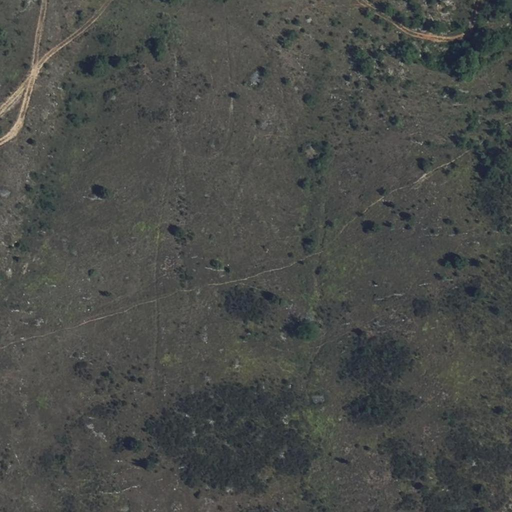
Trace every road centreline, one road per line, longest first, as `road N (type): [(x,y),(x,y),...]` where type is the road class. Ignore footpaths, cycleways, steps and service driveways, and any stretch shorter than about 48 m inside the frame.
road 1 (track): [(0,111),(112,0)]
road 2 (track): [(362,0),(407,30),(436,37),(468,37),(476,0)]
road 3 (track): [(0,141),(11,135),(27,98),(44,0)]
